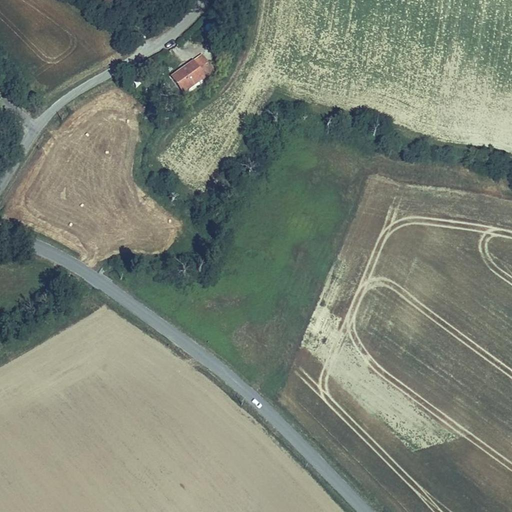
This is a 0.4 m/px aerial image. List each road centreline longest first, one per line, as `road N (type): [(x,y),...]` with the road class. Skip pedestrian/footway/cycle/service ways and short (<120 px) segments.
road 1 (tertiary): [(369,511),(212,358),(87,271),(0,232)]
road 2 (unclassified): [(0,184),(52,108),(183,25),(204,0)]
